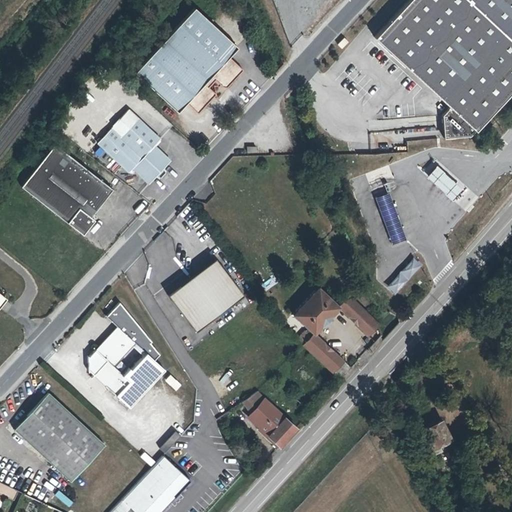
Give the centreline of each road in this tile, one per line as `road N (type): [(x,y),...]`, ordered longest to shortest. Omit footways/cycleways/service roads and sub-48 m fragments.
road 1 (unclassified): [(0,386),(362,0)]
road 2 (primary): [(511,220),(241,511)]
road 3 (unknown): [(126,252),(196,368),(207,407),(203,472),(175,511)]
